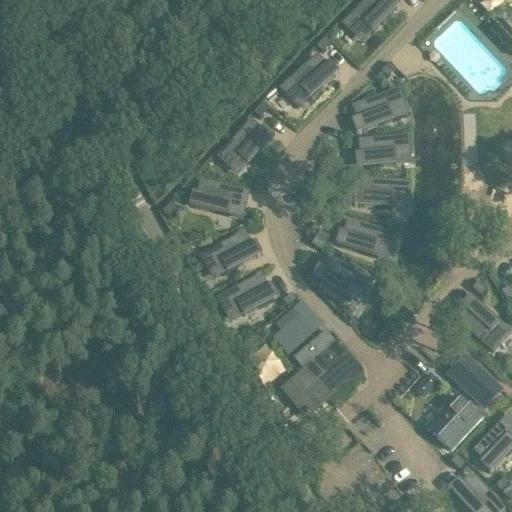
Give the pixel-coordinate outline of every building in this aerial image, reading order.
[(367,0),(343,25),(352,35),(362,25),(373,35),(401,6),(394,0),(367,0)] [(511,31),(502,21),(491,32),(511,55),(511,31)] [(326,41),(317,50),(323,56),(332,47),(326,41)] [(309,64),(279,91),(288,101),(297,94),(306,103),(338,74),(329,64),(318,74),(309,64)] [(391,65),(382,73),(387,79),(396,71),(391,65)] [(362,119),(351,123),(356,136),(393,123),(389,109),(403,104),(399,92),(358,107),(362,119)] [(263,106),(254,115),(260,121),(268,112),(263,106)] [(245,131),(218,160),(228,170),(238,159),(248,167),(275,138),(265,128),(255,139),(245,131)] [(366,155),(355,156),(356,170),(396,166),(395,152),(409,151),(408,138),(365,142),(366,155)] [(348,168),(336,168),(336,176),(348,176),(348,168)] [(348,176),(336,176),(336,184),(348,184),(348,176)] [(354,194),(353,208),(393,211),(394,197),(409,198),(410,185),(367,182),(366,195),(354,194)] [(192,195),(189,209),(228,218),(231,206),(246,209),(249,196),(210,186),(207,199),(192,195)] [(171,205),(163,214),(169,220),(177,211),(171,205)] [(340,233),(336,247),(374,258),(378,245),(392,249),(396,237),(355,224),(351,237),(340,233)] [(320,232),(315,239),(326,245),(330,238),(320,232)] [(236,238),(200,258),(207,270),(220,263),(227,275),(262,256),(255,244),(243,250),(236,238)] [(315,239),(311,246),(321,252),(326,245),(315,239)] [(188,246),(181,250),(187,260),(194,256),(188,246)] [(319,267),(312,279),(346,300),(353,288),(366,295),(373,284),(336,262),(329,273),(319,267)] [(253,281),(217,301),(224,313),(237,306),(244,318),(279,299),(272,287),(260,293),(253,281)] [(477,284),(471,290),(481,298),(486,292),(477,284)] [(511,294),(508,288),(501,293),(507,303),(511,299),(511,294)] [(292,295),(283,302),(287,309),(297,302),(292,295)] [(469,299),(460,309),(469,317),(461,327),(494,355),(502,345),(491,335),(500,325),(469,299)] [(300,306),(275,327),(295,351),(314,336),(309,330),(315,323),(300,306)] [(304,372),(279,392),(306,424),(362,376),(336,345),(326,333),(294,360),(304,372)] [(465,357),(447,376),(483,411),(501,393),(465,357)] [(455,397),(425,429),(451,454),(481,421),(455,397)] [(489,454),(479,465),(489,475),(511,451),(511,441),(507,436),(511,431),(511,420),(508,416),(479,445),(489,454)] [(456,458),(451,464),(460,472),(465,466),(456,458)] [(458,480),(448,490),(467,511),(483,511),(485,510),(486,511),(504,511),(476,480),(466,489),(458,480)] [(503,480),(494,488),(500,494),(509,485),(503,480)] [(508,501),(511,497),(511,487),(502,495),(508,501)]
